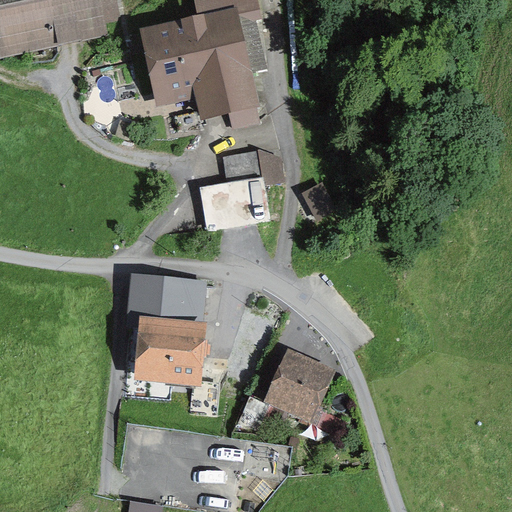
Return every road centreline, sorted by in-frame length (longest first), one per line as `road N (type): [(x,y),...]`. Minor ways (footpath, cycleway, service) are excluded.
road 1 (unclassified): [(0,252),(221,269),(279,288),(339,341),(400,511)]
road 2 (track): [(270,0),(293,144),(279,288)]
